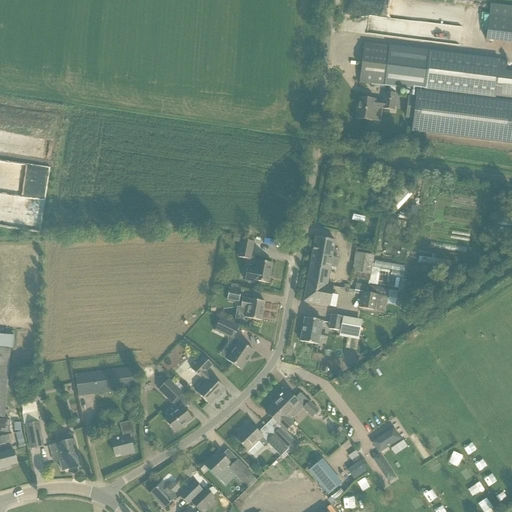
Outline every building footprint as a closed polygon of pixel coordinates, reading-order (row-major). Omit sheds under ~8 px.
[(511,7),(489,5),(485,40),(511,43),(511,7)] [(364,43),(360,75),(368,84),(376,85),(410,89),(406,119),(413,119),(411,132),(511,144),(511,72),(504,71),(505,61),(499,60),(373,45),(364,43)] [(358,98),(355,119),(372,122),(374,108),(382,109),(394,111),(396,94),(384,92),(383,101),(375,100),(358,98)] [(389,203),(397,211),(412,195),(403,187),(398,192),(396,191),(391,196),(393,198),(389,203)] [(311,259),(307,283),(327,286),(330,268),(336,269),(337,264),(338,259),(332,258),(335,241),(325,239),(315,238),(311,259)] [(250,260),(253,242),(241,240),(238,257),(250,260)] [(355,252),(351,278),(369,281),(372,268),(373,261),(374,256),(355,252)] [(256,282),(259,282),(268,284),(272,264),(262,262),(257,261),(255,270),(247,268),(244,281),(255,283),(256,282)] [(307,283),(303,302),(313,304),(329,307),(335,308),(337,295),(332,294),(333,287),(327,286),(307,283)] [(355,283),(354,291),(359,292),(362,292),(386,297),(387,297),(396,299),(398,291),(388,289),(355,283)] [(240,303),(242,292),(229,289),(227,300),(240,303)] [(386,297),(362,292),(359,308),(384,313),(387,297),(386,297)] [(264,302),(242,298),(240,308),(247,309),(245,318),(251,319),(261,321),(264,302)] [(339,332),(342,317),(331,315),(329,330),(339,332)] [(232,340),(238,327),(220,318),(214,331),(232,340)] [(322,322),(304,318),(300,342),(318,345),(322,322)] [(0,335),(0,347),(13,348),(14,336),(0,335)] [(405,336),(398,341),(401,345),(408,340),(405,336)] [(226,360),(233,365),(241,371),(254,352),(239,342),(226,360)] [(0,451),(6,450),(5,445),(10,443),(5,423),(4,418),(9,349),(0,348),(0,451)] [(196,393),(201,398),(209,405),(224,389),(211,377),(211,378),(205,372),(212,365),(203,357),(191,369),(200,378),(200,377),(206,383),(196,393)] [(77,396),(137,388),(135,367),(75,375),(77,396)] [(172,404),(182,394),(168,380),(158,390),(172,404)] [(280,397),(273,403),(290,420),(295,416),(291,412),(293,410),(291,408),(297,403),(312,417),(318,411),(309,402),(303,408),(286,391),(282,395),(281,394),(279,396),(280,397)] [(265,412),(272,419),(278,425),(275,429),(277,431),(273,435),(288,449),(290,452),(299,444),(295,441),(292,438),(290,440),(284,433),(293,424),(289,421),(290,420),(273,403),(265,412)] [(164,420),(168,425),(174,433),(192,420),(181,407),(164,420)] [(134,453),(130,436),(135,435),(132,421),(120,424),(123,437),(111,440),(115,455),(121,454),(122,456),(134,453)] [(38,422),(25,425),(29,450),(43,447),(38,422)] [(235,438),(242,446),(248,451),(253,456),(262,446),(264,448),(268,444),(280,457),(288,449),(273,435),(266,442),(250,424),(235,438)] [(393,428),(371,443),(378,454),(380,453),(401,439),(393,428)] [(57,453),(62,472),(81,467),(74,439),(49,446),(51,454),(57,453)] [(0,454),(0,469),(6,468),(6,467),(17,464),(13,451),(0,454)] [(453,451),(448,463),(457,467),(462,455),(453,451)] [(204,465),(211,473),(215,477),(215,476),(220,481),(230,471),(247,489),(256,480),(251,475),(251,474),(238,460),(232,466),(218,452),(204,465)] [(355,452),(348,456),(351,460),(358,456),(355,452)] [(379,455),(373,459),(386,480),(393,476),(379,455)] [(322,459),(308,471),(328,495),(342,484),(322,459)] [(359,460),(346,469),(353,479),(366,470),(359,460)] [(435,462),(427,466),(431,476),(439,472),(435,462)] [(363,490),(371,485),(366,477),(358,481),(363,490)] [(477,481),(469,487),(475,497),(483,491),(477,481)] [(164,509),(171,502),(175,498),(172,495),(179,488),(174,482),(167,489),(161,483),(150,494),(164,509)] [(187,505),(202,491),(194,483),(180,497),(187,505)] [(199,511),(214,498),(207,490),(192,504),(199,511)] [(343,498),(344,509),(355,507),(354,497),(343,498)]
